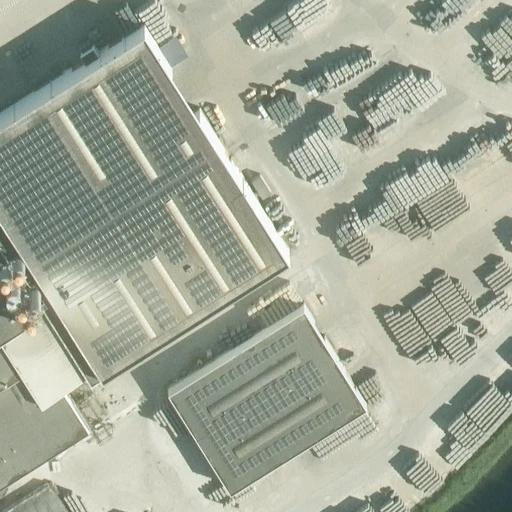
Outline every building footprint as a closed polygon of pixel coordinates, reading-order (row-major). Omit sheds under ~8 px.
[(511,21),(504,16),(491,33),(511,48),(511,21)] [(144,20),(97,50),(92,41),(80,49),(85,58),(0,111),(0,480),(88,425),(62,383),(86,368),(90,374),(288,247),(199,107),(179,120),(151,75),(171,62),(144,20)] [(21,40),(28,55),(45,47),(38,32),(21,40)] [(323,53),(246,103),(260,123),(326,80),(321,72),(331,65),(323,53)] [(352,114),(367,143),(435,107),(420,79),(352,114)] [(486,154),(506,172),(511,165),(511,128),(511,127),(486,154)] [(260,174),(251,179),(263,197),(271,192),(260,174)] [(366,401),(303,301),(168,386),(230,486),(366,401)] [(463,424),(453,437),(466,446),(475,434),(463,424)] [(198,499),(222,486),(209,462),(191,472),(197,482),(191,486),(198,499)] [(84,499),(91,511),(114,511),(135,501),(122,478),(84,499)] [(60,511),(44,483),(0,507),(0,511),(60,511)] [(221,490),(209,500),(218,511),(222,511),(232,504),(221,490)]
